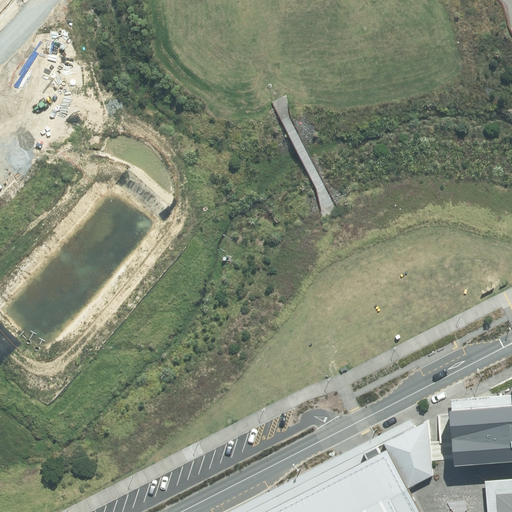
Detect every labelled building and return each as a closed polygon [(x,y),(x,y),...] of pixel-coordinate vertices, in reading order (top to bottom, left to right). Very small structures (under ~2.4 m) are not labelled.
[(205,15),(179,31),(204,71),(229,55),(205,15)] [(257,96),(252,90),(235,103),(241,110),(257,96)] [(284,384),(270,383),(269,391),(256,390),(255,399),(283,400),(284,384)] [(511,457),(511,401),(454,406),(458,461),(511,457)] [(426,511),(411,483),(434,472),(431,417),(376,445),(353,456),(243,511),(426,511)] [(223,430),(219,422),(204,429),(208,437),(223,430)]
